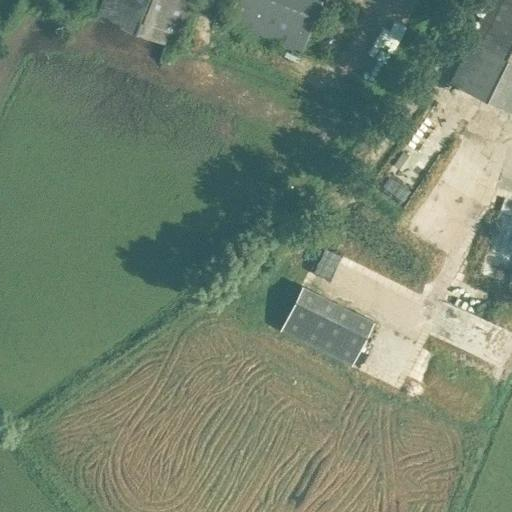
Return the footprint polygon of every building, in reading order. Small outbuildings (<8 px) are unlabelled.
[(192,0),(103,0),(97,17),(174,47),(192,0)] [(302,51),(321,0),(320,0),(235,0),(227,23),(302,51)] [(511,0),(491,0),(468,46),(457,65),(449,82),(511,113),(511,0)] [(266,44),(261,63),(327,81),(332,62),(266,44)] [(511,194),(509,194),(479,272),(509,283),(511,276),(511,194)] [(306,282),(283,329),(355,364),(378,318),(306,282)]
